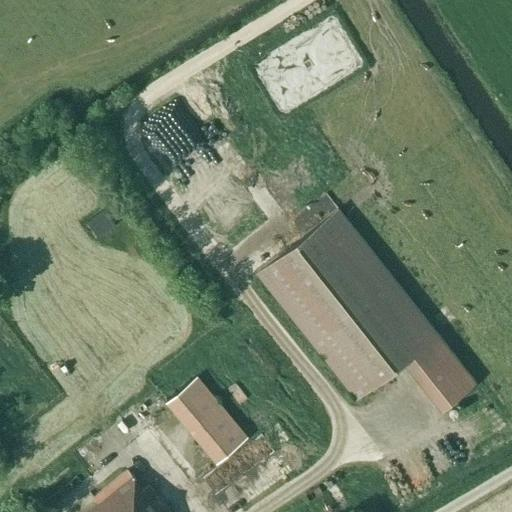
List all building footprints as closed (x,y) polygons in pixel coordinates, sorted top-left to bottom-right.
[(218,150),(264,216),(274,209),(228,143),(218,150)] [(476,380),(437,333),(338,207),(256,272),(355,397),(403,359),(440,408),(476,380)] [(247,435),(196,375),(165,400),(216,461),(247,435)] [(303,398),(316,411),(323,404),(310,391),(303,398)] [(171,511),(148,483),(143,487),(127,468),(93,496),(95,498),(78,511),(171,511)]
